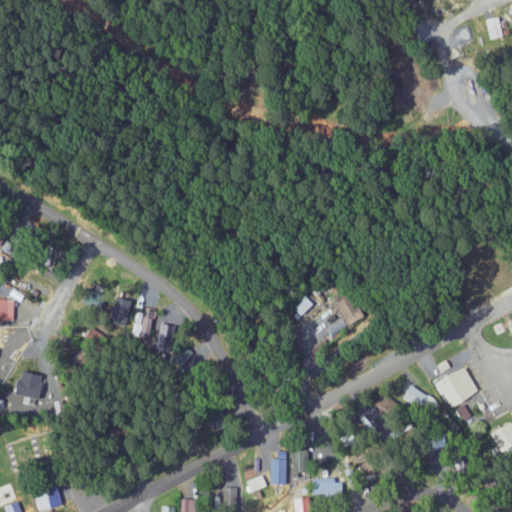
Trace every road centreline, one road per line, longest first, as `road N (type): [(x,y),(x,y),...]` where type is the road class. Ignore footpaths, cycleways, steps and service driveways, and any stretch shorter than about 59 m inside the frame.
road 1 (residential): [(511,304),(109,511)]
road 2 (residential): [(260,431),(176,296),(135,263),(0,188)]
